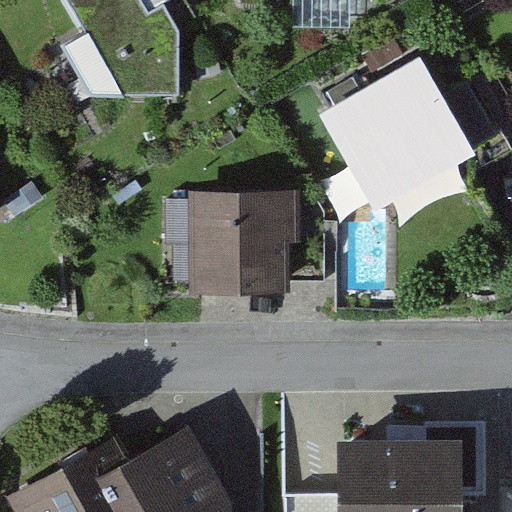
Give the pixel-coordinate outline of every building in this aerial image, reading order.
[(60,0),(89,50),(79,56),(104,100),(169,95),(172,32),(160,11),(147,18),(137,0),(60,0)] [(413,64),(314,121),(368,214),(468,156),(413,64)] [(288,196),(178,197),(179,298),(290,296),(288,196)] [(225,511),(182,435),(122,468),(109,445),(7,502),(12,511),(225,511)] [(329,453),(330,511),(456,511),(456,451),(329,453)]
